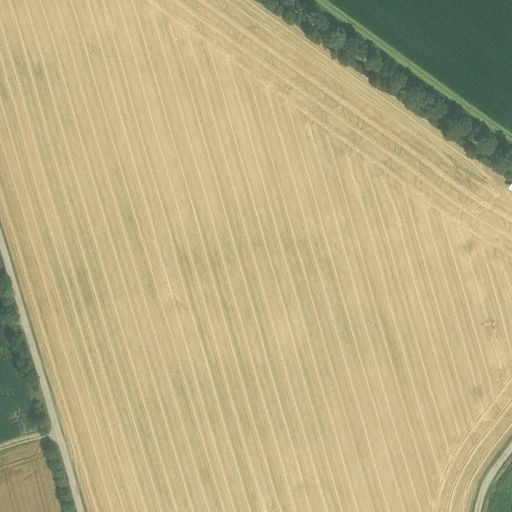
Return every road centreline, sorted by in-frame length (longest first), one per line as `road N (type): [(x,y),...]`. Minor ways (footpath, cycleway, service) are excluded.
road 1 (track): [(274,0),(511,170)]
road 2 (unknown): [(0,262),(74,511)]
